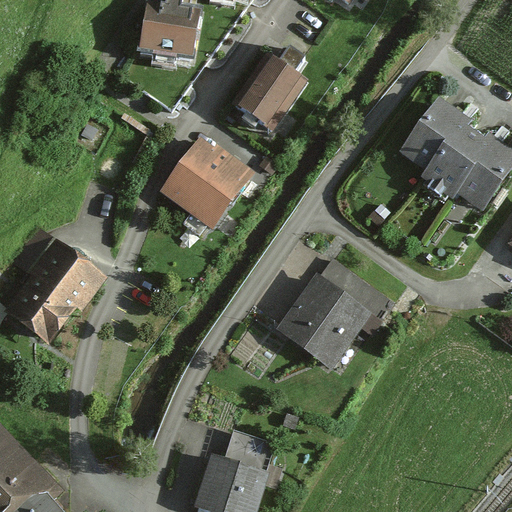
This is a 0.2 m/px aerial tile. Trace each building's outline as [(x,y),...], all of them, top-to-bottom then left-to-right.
[(172,0),(171,12),(150,9),(143,54),(192,61),(198,18),(190,17),(192,0),(172,0)] [(351,0),(324,0),(342,13),(351,0)] [(304,90),(271,67),(237,115),(270,138),(304,90)] [(431,172),(465,125),(440,108),(406,154),(431,172)] [(456,190),(489,143),(465,125),(431,172),(456,190)] [(480,207),(511,163),(511,159),(489,143),(456,190),(480,207)] [(255,183),(206,148),(168,202),(217,236),(255,183)] [(94,279),(56,251),(7,315),(45,344),(94,279)] [(381,301),(332,264),(279,335),(328,371),(381,301)] [(0,436),(0,511),(47,511),(34,498),(48,484),(0,436)] [(239,467),(215,459),(199,511),(257,511),(277,447),(248,438),(239,467)]
